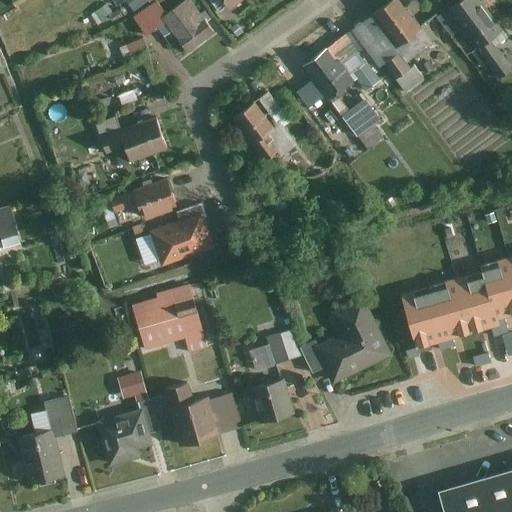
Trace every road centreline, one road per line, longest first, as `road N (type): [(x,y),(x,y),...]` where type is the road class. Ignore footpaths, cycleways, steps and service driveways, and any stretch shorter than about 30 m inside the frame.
road 1 (residential): [(511,401),(201,487)]
road 2 (residential): [(232,214),(193,95),(325,0)]
